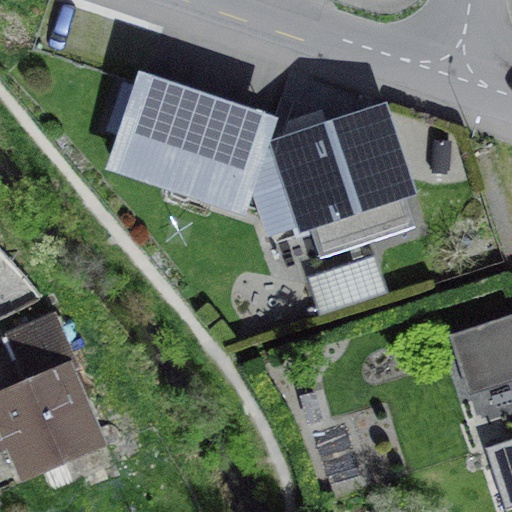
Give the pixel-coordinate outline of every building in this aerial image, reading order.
[(249,219),(277,128),(145,88),(125,156),(180,172),(173,196),(249,219)] [(388,124),(273,161),(302,251),(417,214),(388,124)] [(316,275),(324,307),(386,291),(378,258),(316,275)] [(0,443),(21,494),(116,454),(56,312),(7,333),(28,384),(0,396),(0,443)] [(511,321),(461,338),(480,396),(511,385),(511,321)] [(511,447),(499,452),(511,492),(511,447)]
